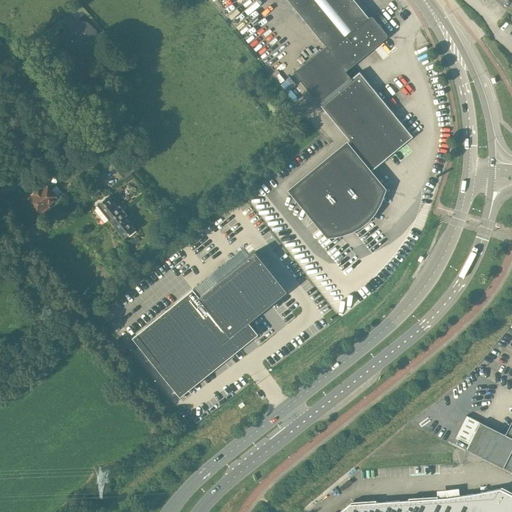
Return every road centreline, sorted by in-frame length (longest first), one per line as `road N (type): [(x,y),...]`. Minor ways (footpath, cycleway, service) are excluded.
road 1 (tertiary): [(464,175),(452,228),(413,296),(196,474),(164,511)]
road 2 (tertiary): [(194,511),(428,316),(473,252),(490,185)]
road 3 (unknown): [(511,484),(454,474),(378,484),(321,508)]
road 4 (tertiary): [(430,8),(462,97),(464,175)]
road 5 (tertiary): [(492,165),(475,78),(430,8)]
